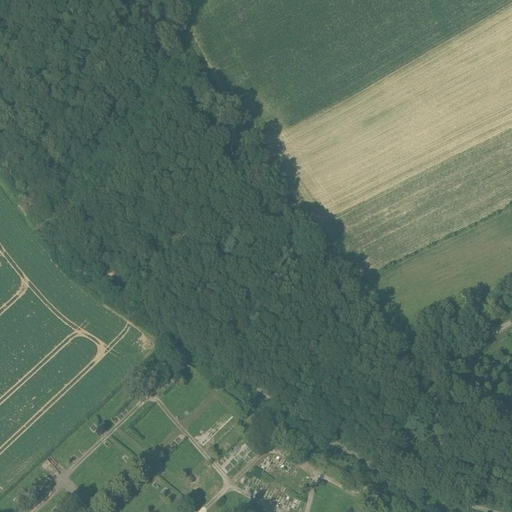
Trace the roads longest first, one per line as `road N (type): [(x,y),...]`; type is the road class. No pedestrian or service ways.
road 1 (track): [(0,125),(96,262),(141,301),(376,467),(499,511)]
road 2 (track): [(286,202),(163,0)]
road 3 (track): [(479,375),(446,375),(383,343),(330,280),(313,239)]
